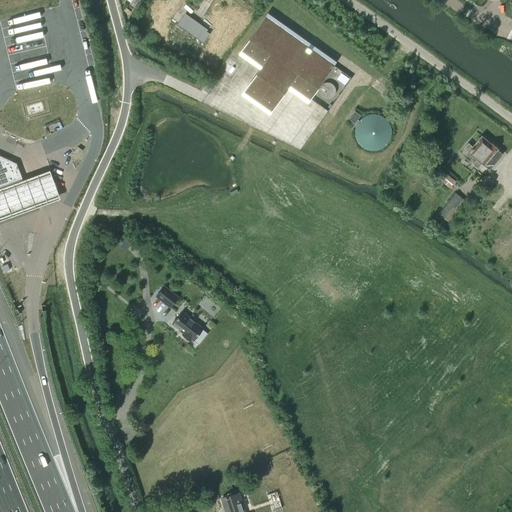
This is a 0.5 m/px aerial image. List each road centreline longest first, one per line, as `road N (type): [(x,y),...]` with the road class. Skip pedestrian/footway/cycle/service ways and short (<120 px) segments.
road 1 (unclassified): [(137,511),(84,350),(67,264),(124,108),(126,74),(111,0)]
road 2 (motorway): [(81,511),(41,367),(34,283)]
road 3 (unclassified): [(511,118),(346,0)]
road 4 (motorway): [(59,511),(0,363)]
